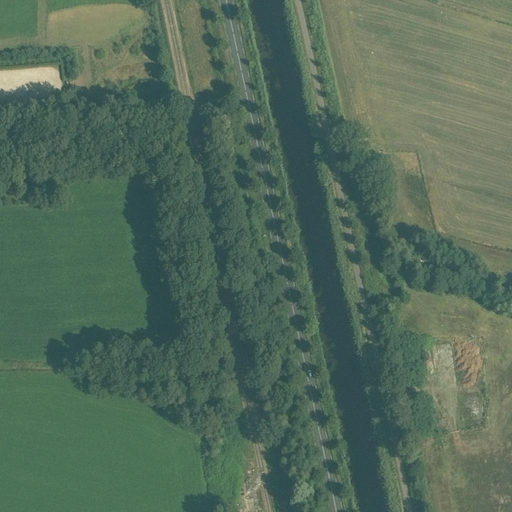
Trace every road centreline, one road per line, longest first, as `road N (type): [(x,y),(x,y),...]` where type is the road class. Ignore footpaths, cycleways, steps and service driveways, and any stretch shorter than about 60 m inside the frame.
road 1 (unclassified): [(296,0),(409,511)]
road 2 (secondary): [(334,511),(226,0)]
